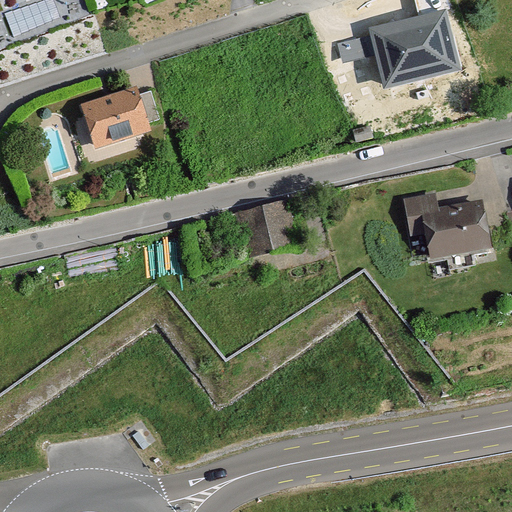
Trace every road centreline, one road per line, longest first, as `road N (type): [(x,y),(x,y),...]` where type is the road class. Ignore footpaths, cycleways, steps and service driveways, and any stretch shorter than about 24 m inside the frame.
road 1 (motorway): [(511,107),(153,388),(0,490)]
road 2 (tertiary): [(511,128),(0,258)]
road 3 (motorway): [(147,511),(511,257)]
road 4 (primary): [(231,480),(511,425)]
